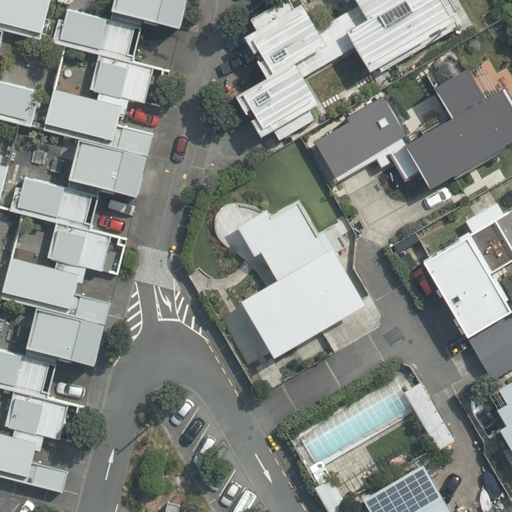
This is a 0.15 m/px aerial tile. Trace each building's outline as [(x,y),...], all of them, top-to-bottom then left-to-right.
[(0,474),(61,491),(67,468),(33,459),(36,446),(42,448),(45,435),(59,439),(68,403),(48,398),(58,358),(94,368),(111,302),(76,293),(79,279),(84,281),(88,266),(102,269),(110,238),(90,233),(101,189),(138,199),(155,135),(118,125),(121,113),(125,114),(129,98),(144,102),(152,68),(133,63),(144,22),(182,31),(189,0),(115,0),(110,19),(67,8),(64,20),(58,18),(51,43),(97,55),(88,91),(96,93),(95,98),(53,87),(42,130),(79,140),(67,189),(26,179),(23,188),(16,186),(10,209),(57,222),(47,259),(56,261),(54,267),(14,256),(4,297),(38,306),(25,357),(0,350),(0,387),(15,391),(6,426),(14,428),(11,436),(0,433),(0,474)] [(0,0),(0,191),(8,160),(0,158),(0,114),(30,122),(36,97),(31,96),(33,85),(0,76),(0,48),(6,25),(39,34),(48,0),(0,0)] [(456,7),(451,0),(358,0),(366,14),(345,26),(335,8),(312,21),(299,0),(294,0),(290,3),(288,0),(270,0),(248,14),(255,26),(242,33),(266,73),(237,90),(261,131),(273,124),(278,132),(315,110),(310,101),(317,97),(301,70),(354,39),(369,64),(454,14),(451,9),(456,7)] [(405,180),(422,170),(429,183),(511,135),(511,92),(505,81),(485,92),(468,63),(463,66),(457,56),(434,70),(440,80),(434,83),(451,112),(405,139),(403,135),(408,132),(385,93),(348,114),(351,118),(316,138),(320,144),(316,146),(336,181),(377,158),(382,166),(393,159),(405,180)] [(319,234),(300,200),(271,216),(267,209),(238,226),(255,255),(262,251),(278,280),(243,300),(275,356),(366,304),(338,254),(339,253),(325,230),(319,234)] [(511,261),(511,207),(503,213),(499,206),(468,224),(472,230),(422,258),(467,337),(511,311),(511,308),(492,273),(511,261)] [(511,367),(511,318),(472,342),(493,378),(511,367)] [(511,379),(498,387),(507,402),(497,408),(507,424),(500,428),(511,448),(511,379)] [(422,383),(407,392),(439,447),(454,438),(422,383)] [(452,511),(423,461),(363,496),(372,511),(452,511)] [(352,511),(332,478),(316,487),(331,511),(352,511)] [(167,502),(165,511),(177,511),(179,505),(167,502)]
